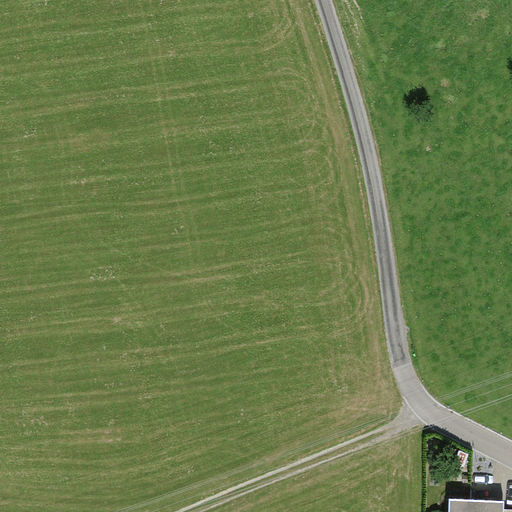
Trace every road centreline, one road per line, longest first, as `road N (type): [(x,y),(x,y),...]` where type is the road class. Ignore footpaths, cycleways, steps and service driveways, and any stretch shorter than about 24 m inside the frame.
road 1 (residential): [(511,454),(425,409),(407,380),(376,182),(323,0)]
road 2 (track): [(190,511),(425,409)]
